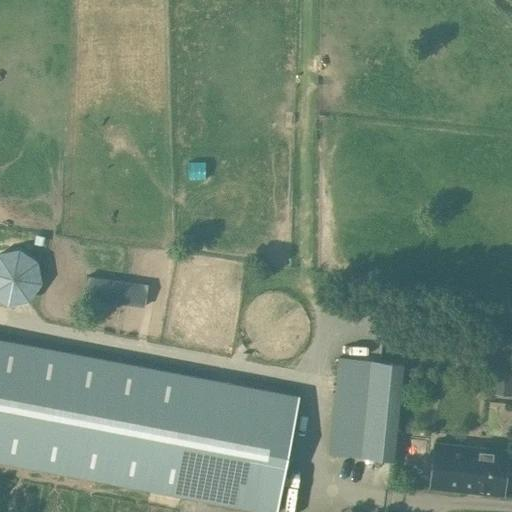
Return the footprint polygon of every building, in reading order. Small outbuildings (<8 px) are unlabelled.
[(38,261),(19,248),(0,251),(0,300),(8,306),(30,302),(43,282),(38,261)] [(147,284),(87,276),(83,299),(144,308),(147,284)] [(511,332),(499,331),(492,392),(511,394),(511,332)] [(276,511),(299,396),(0,339),(0,462),(262,511),(276,511)] [(370,363),(339,359),(334,415),(338,416),(334,455),(361,458),(395,462),(406,365),(370,363)] [(508,451),(436,443),(431,488),(503,495),(508,451)]
